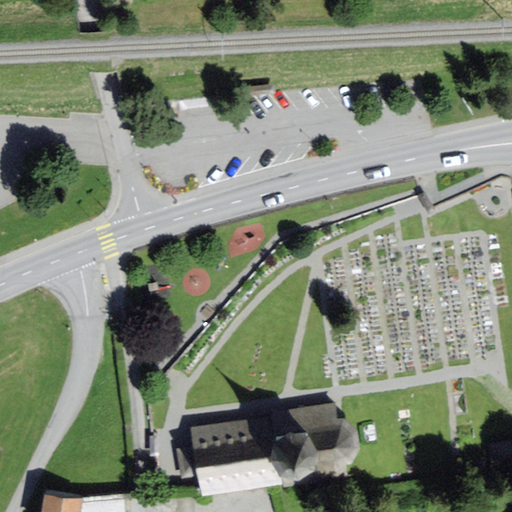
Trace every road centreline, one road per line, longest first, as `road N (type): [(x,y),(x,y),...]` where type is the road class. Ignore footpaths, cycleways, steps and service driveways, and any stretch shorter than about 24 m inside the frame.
road 1 (primary): [(468,146),(141,231)]
road 2 (unclassified): [(76,254),(89,321),(84,357),(14,511)]
road 3 (residential): [(83,0),(141,231)]
